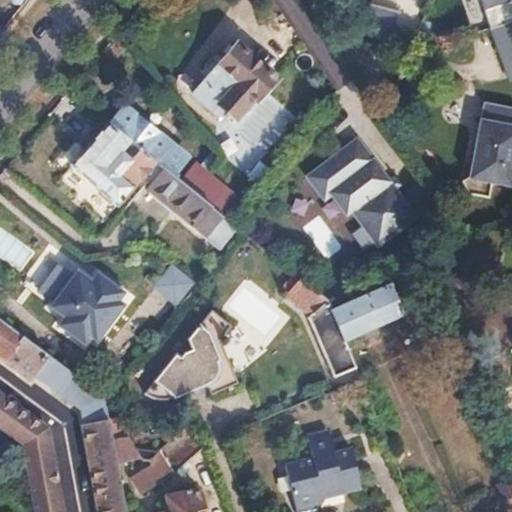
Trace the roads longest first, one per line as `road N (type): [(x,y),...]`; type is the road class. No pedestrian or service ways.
road 1 (residential): [(96,0),(0,113)]
road 2 (unknown): [(282,0),(360,114)]
